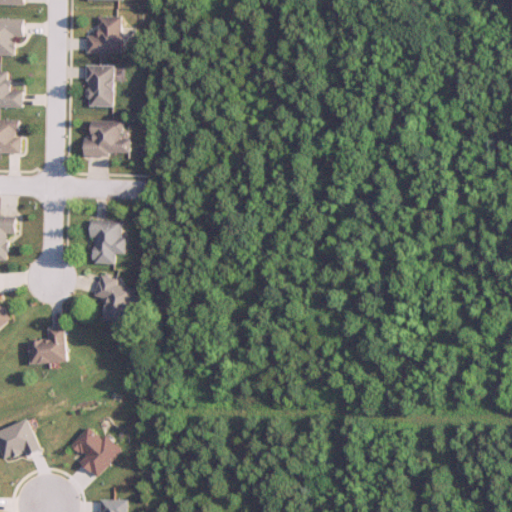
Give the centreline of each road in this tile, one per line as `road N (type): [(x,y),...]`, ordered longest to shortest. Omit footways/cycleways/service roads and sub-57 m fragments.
road 1 (residential): [(57,0),(52,286)]
road 2 (residential): [(156,189),(0,184)]
